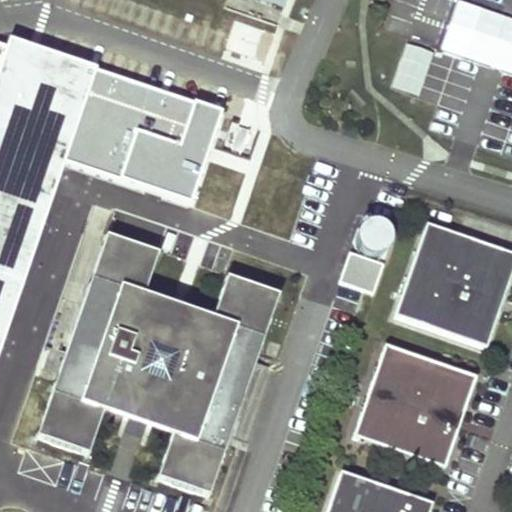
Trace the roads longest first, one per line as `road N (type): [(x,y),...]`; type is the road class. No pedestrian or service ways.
road 1 (unknown): [(441,181),(501,60)]
road 2 (unknown): [(103,129),(20,110),(0,146)]
